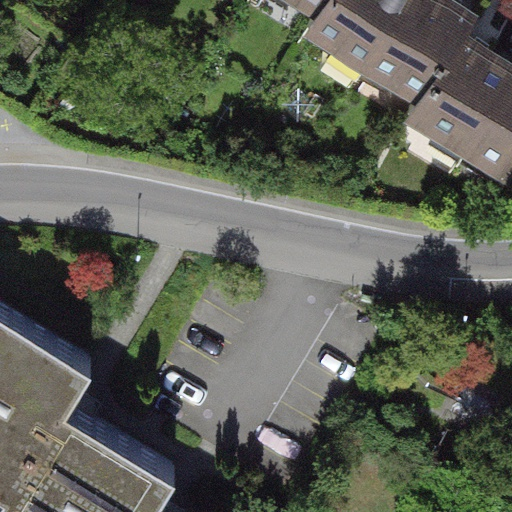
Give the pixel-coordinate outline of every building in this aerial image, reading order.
[(329,0),(301,0),(321,13),(329,0)] [(404,0),(330,0),(311,31),(364,64),(404,0)] [(479,1),(477,0),(404,0),(364,64),(417,97),(479,1)] [(511,65),(511,58),(462,27),(401,124),(454,157),(511,65)] [(511,182),(511,65),(454,157),(507,191),(511,182)] [(89,338),(0,289),(0,511),(72,511),(127,415),(65,381),(89,338)] [(188,511),(148,490),(175,441),(127,415),(72,511),(188,511)]
